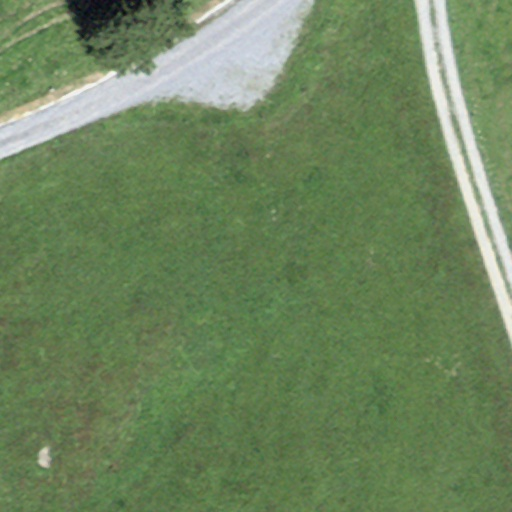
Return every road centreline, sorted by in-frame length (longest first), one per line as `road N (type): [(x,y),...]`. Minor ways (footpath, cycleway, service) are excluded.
road 1 (track): [(0,143),(123,88),(266,0)]
road 2 (track): [(433,0),(445,75),(511,290)]
